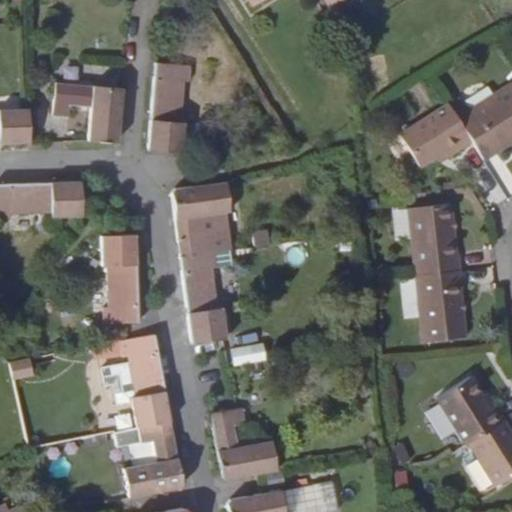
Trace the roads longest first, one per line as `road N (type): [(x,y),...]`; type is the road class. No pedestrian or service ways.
road 1 (residential): [(124,169),(198,511)]
road 2 (residential): [(139,0),(124,169)]
road 3 (residential): [(0,171),(124,169)]
